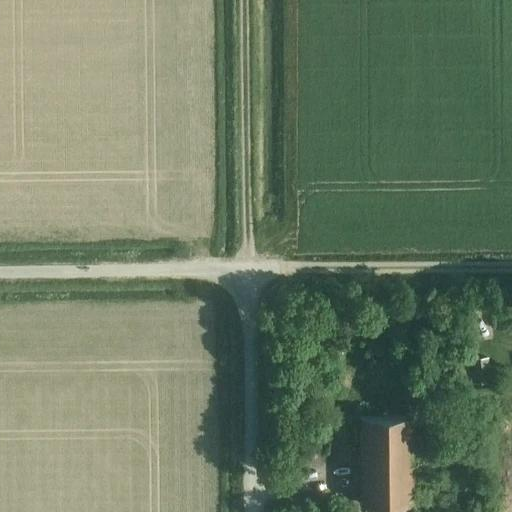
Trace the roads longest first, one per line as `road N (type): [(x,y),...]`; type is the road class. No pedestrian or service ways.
road 1 (track): [(241,0),(247,233),(234,269),(511,265)]
road 2 (unclassified): [(237,511),(234,269),(0,271)]
